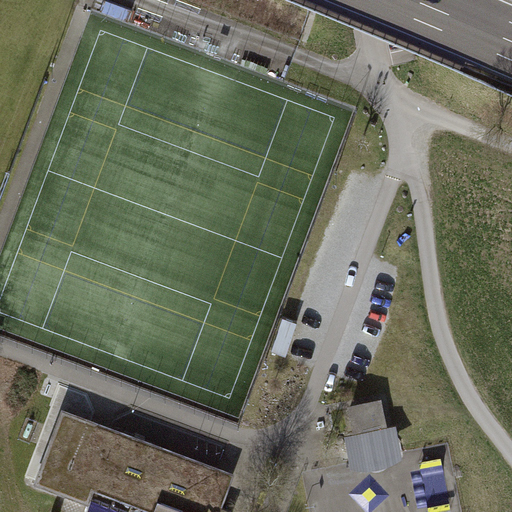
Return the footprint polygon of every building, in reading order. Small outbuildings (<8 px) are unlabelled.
[(350,406),(355,431),(385,425),(380,400),(350,406)] [(235,471),(63,408),(38,476),(88,495),(93,482),(159,506),(156,511),(230,511),(231,510),(222,507),(235,471)] [(396,423),(385,425),(355,431),(346,433),(351,461),(376,460),(402,452),(396,423)] [(438,464),(414,473),(425,505),(449,497),(438,464)] [(134,511),(103,498),(96,511),(134,511)]
